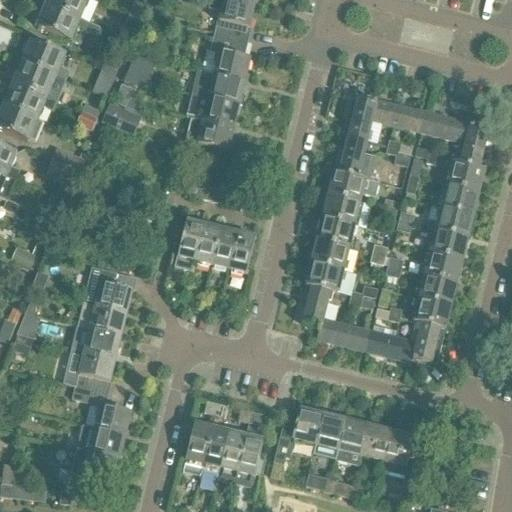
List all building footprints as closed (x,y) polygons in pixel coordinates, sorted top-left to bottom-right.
[(49,0),(50,0),(47,8),(81,22),(90,2),(84,0),(49,0)] [(214,21),(217,22),(214,37),(248,44),(251,31),(249,31),(254,8),(222,0),(222,1),(216,0),(209,0),(207,12),(216,14),(214,21)] [(37,30),(79,48),(85,34),(96,39),(99,30),(81,22),(47,8),(37,30)] [(126,8),(123,15),(135,21),(138,13),(126,8)] [(133,36),(138,23),(128,18),(122,31),(133,36)] [(205,53),(206,53),(201,74),(244,84),(249,62),(244,61),(248,44),(214,37),(213,41),(208,40),(205,53)] [(23,66),(57,80),(56,82),(65,85),(69,75),(61,71),(66,58),(32,45),(23,66)] [(139,77),(144,64),(133,59),(127,72),(139,77)] [(57,80),(23,66),(22,67),(19,66),(13,78),(17,80),(14,87),(56,104),(60,96),(52,93),(56,82),(57,80)] [(200,75),(195,98),(207,101),(207,100),(239,108),(239,107),(240,107),(242,99),(241,99),(244,84),(201,74),(201,75),(200,75)] [(134,90),(138,80),(126,75),(122,85),(134,90)] [(105,103),(112,87),(95,80),(88,96),(105,103)] [(56,104),(14,87),(5,109),(39,123),(44,111),(52,114),(56,104)] [(117,95),(130,100),(133,93),(120,88),(117,95)] [(130,100),(117,95),(113,107),(125,112),(130,100)] [(207,100),(207,101),(201,123),(233,130),(239,108),(207,100)] [(376,109),(371,107),(357,104),(347,141),(368,146),(372,126),(376,109)] [(376,109),(372,126),(418,137),(423,115),(376,104),(375,106),(372,105),(371,107),(376,109)] [(101,127),(125,137),(133,117),(109,107),(101,127)] [(81,115),(97,121),(100,115),(84,108),(81,115)] [(0,120),(0,133),(30,145),(35,147),(44,125),(39,123),(5,109),(0,120)] [(97,121),(81,115),(75,129),(91,135),(97,121)] [(418,137),(420,138),(463,148),(467,131),(473,133),(473,130),(471,130),(471,128),(423,115),(418,137)] [(201,123),(191,121),(186,144),(228,154),(233,130),(201,123)] [(459,167),(451,165),(451,167),(484,175),(484,173),(478,172),(487,136),(473,133),(467,131),(463,148),(459,167)] [(331,175),(333,175),(333,177),(366,185),(366,184),(368,185),(375,160),(365,158),(368,146),(347,141),(344,155),(337,154),(331,175)] [(385,157),(395,160),(397,160),(397,158),(398,156),(397,156),(399,147),(388,145),(385,157)] [(397,156),(398,156),(410,159),(412,150),(399,147),(397,156)] [(17,158),(0,150),(0,176),(15,183),(19,173),(11,170),(17,158)] [(415,151),(413,160),(426,163),(427,163),(429,154),(415,151)] [(78,161),(55,152),(50,163),(80,176),(87,159),(80,156),(78,161)] [(427,163),(426,163),(425,167),(437,170),(440,156),(429,154),(427,163)] [(397,160),(395,160),(393,168),(407,171),(410,161),(397,158),(397,160)] [(408,180),(417,183),(422,165),(413,162),(408,180)] [(45,175),(63,182),(57,198),(68,203),(80,176),(50,163),(45,175)] [(484,175),(451,167),(445,189),(478,198),(484,175)] [(0,176),(0,202),(6,204),(15,183),(0,176)] [(366,185),(333,177),(327,198),(361,207),(366,185)] [(404,196),(406,197),(405,203),(414,205),(415,199),(413,198),(417,183),(408,180),(404,196)] [(195,188),(192,200),(210,205),(213,193),(195,188)] [(440,211),(473,219),(478,198),(445,189),(440,211)] [(226,209),(229,197),(213,193),(210,205),(226,209)] [(229,197),(226,209),(243,213),(246,201),(229,197)] [(47,209),(64,215),(68,205),(51,198),(47,209)] [(361,207),(327,198),(322,222),(355,230),(361,207)] [(260,217),(263,205),(246,201),(243,213),(260,217)] [(6,204),(0,202),(5,205),(2,212),(14,218),(18,208),(6,204)] [(382,212),(396,215),(398,206),(384,203),(382,212)] [(426,232),(434,234),(434,233),(467,241),(473,219),(440,211),(439,214),(436,213),(433,225),(428,224),(426,232)] [(396,215),(382,212),(380,221),(394,225),(396,215)] [(398,224),(412,228),(414,219),(400,216),(398,224)] [(355,230),(322,222),(316,245),(349,253),(355,230)] [(186,224),(177,260),(174,272),(191,275),(194,264),(194,265),(204,228),(186,224)] [(412,228),(398,224),(395,234),(409,238),(412,228)] [(211,269),(220,232),(204,228),(194,265),(211,269)] [(228,273),(237,236),(220,232),(211,269),(228,273)] [(434,233),(434,234),(429,256),(462,264),(467,241),(434,233)] [(246,277),(255,241),(237,236),(228,273),(246,277)] [(349,253),(316,245),(311,267),(344,275),(349,253)] [(31,258),(16,251),(10,264),(32,274),(44,249),(37,246),(31,258)] [(387,251),(372,248),(370,258),(385,262),(385,261),(387,251)] [(462,264),(429,256),(423,279),(456,287),(462,264)] [(385,262),(370,258),(368,267),(383,270),(383,269),(385,270),(386,269),(387,262),(385,261),(385,262)] [(387,262),(386,269),(400,273),(402,264),(389,261),(389,262),(387,262)] [(344,275),(311,267),(305,288),(339,297),(344,275)] [(385,270),(386,270),(384,280),(398,283),(400,273),(386,269),(385,270)] [(133,295),(136,283),(93,273),(85,307),(126,317),(131,295),(133,295)] [(37,275),(31,291),(41,295),(48,279),(37,275)] [(456,287),(423,279),(417,302),(451,310),(456,287)] [(311,291),(302,327),(318,331),(322,331),(324,325),(343,329),(343,327),(324,322),(330,296),(339,298),(339,297),(305,288),(305,290),(311,291)] [(361,301),(362,301),(362,300),(375,303),(377,293),(363,290),(361,298),(360,299),(361,299),(361,301)] [(386,312),(390,295),(381,292),(376,310),(386,312)] [(361,298),(351,296),(348,308),(358,311),(360,306),(373,309),(374,305),(362,302),(362,301),(361,301),(361,299),(360,299),(361,298)] [(451,310),(417,302),(412,324),(445,332),(451,310)] [(26,314),(36,318),(40,309),(30,305),(26,314)] [(372,314),(373,309),(360,306),(358,311),(372,314)] [(85,307),(82,307),(77,328),(121,338),(126,317),(85,307)] [(375,314),(388,317),(387,324),(398,327),(401,314),(389,311),(388,315),(376,312),(375,314)] [(7,323),(16,327),(21,316),(12,312),(7,323)] [(36,318),(26,314),(21,325),(31,329),(36,318)] [(388,317),(375,314),(374,321),(387,324),(388,317)] [(0,328),(0,348),(7,351),(16,327),(7,323),(7,324),(3,322),(0,328)] [(413,365),(415,366),(416,364),(431,368),(439,332),(445,333),(445,332),(412,324),(412,325),(419,327),(415,345),(394,340),(394,341),(415,347),(410,365),(413,365)] [(318,334),(316,344),(365,356),(370,334),(343,327),(343,329),(324,325),(322,331),(318,331),(317,334),(318,334)] [(76,331),(88,333),(83,354),(115,362),(121,338),(77,328),(76,331)] [(370,334),(365,356),(412,368),(413,365),(410,365),(415,347),(394,341),(394,340),(370,334)] [(13,354),(27,358),(31,345),(17,341),(13,354)] [(61,388),(74,391),(75,390),(108,397),(111,386),(109,386),(115,362),(83,354),(83,355),(70,352),(61,388)] [(98,410),(93,431),(124,439),(130,416),(105,410),(108,397),(75,390),(74,391),(72,403),(98,410)] [(207,405),(204,417),(214,419),(217,408),(207,405)] [(225,422),(228,411),(217,408),(214,419),(225,422)] [(282,433),(273,465),(273,466),(284,468),(285,462),(289,463),(293,444),(315,450),(323,418),(299,412),(293,436),(282,433)] [(241,414),(238,425),(248,427),(251,416),(241,414)] [(246,438),(239,465),(234,486),(252,490),(256,477),(259,478),(263,463),(259,463),(264,443),(256,441),(258,430),(259,430),(262,419),(251,416),(248,427),(249,427),(246,438)] [(315,450),(337,455),(344,423),(323,418),(315,450)] [(337,455),(334,465),(358,470),(360,461),(359,460),(366,429),(344,423),(337,455)] [(194,426),(183,474),(201,478),(204,465),(212,430),(194,426)] [(93,431),(81,429),(76,451),(119,461),(124,439),(93,431)] [(377,465),(382,466),(390,435),(366,429),(359,460),(360,461),(377,465)] [(212,430),(204,465),(201,478),(217,482),(221,465),(228,434),(212,430)] [(221,465),(217,482),(234,486),(239,465),(246,438),(228,434),(221,465)] [(382,466),(380,475),(404,480),(405,476),(414,479),(417,467),(408,465),(414,441),(390,435),(382,466)] [(76,451),(72,465),(67,489),(79,491),(75,504),(89,504),(94,481),(113,486),(119,461),(76,451)] [(15,470),(2,469),(0,489),(13,491),(13,489),(15,470)] [(326,483),(323,495),(331,497),(334,485),(326,483)] [(344,500),(347,489),(334,485),(331,497),(344,500)] [(0,489),(0,491),(0,501),(16,503),(18,490),(13,489),(13,491),(0,489)] [(347,489),(344,500),(355,503),(358,492),(347,489)] [(18,490),(16,503),(33,505),(34,492),(18,490)] [(45,493),(34,492),(33,505),(43,506),(45,493)] [(69,510),(71,496),(60,495),(58,508),(69,510)]
